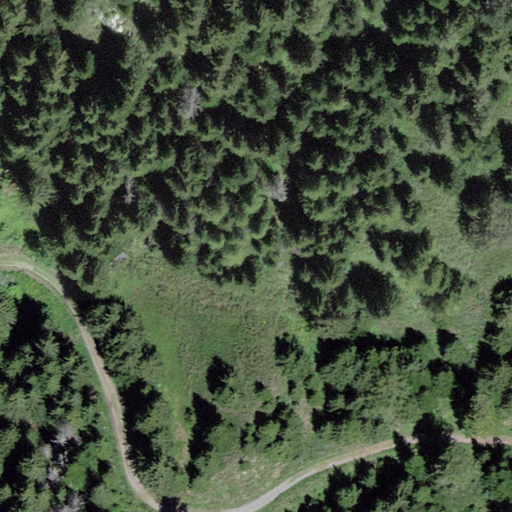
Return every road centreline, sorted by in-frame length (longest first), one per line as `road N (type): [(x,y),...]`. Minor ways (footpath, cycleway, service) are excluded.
road 1 (track): [(174,511),(145,495),(130,468),(118,406),(69,295),(21,264),(0,266)]
road 2 (track): [(511,442),(427,439),(372,449),(318,468),(243,511)]
